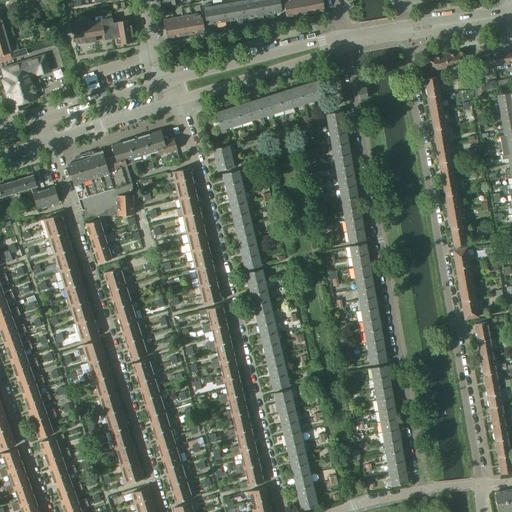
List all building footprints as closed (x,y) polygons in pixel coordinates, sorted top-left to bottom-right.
[(240,0),(235,0),(231,1),(234,20),(244,18),(240,0)] [(250,0),(240,0),(244,18),(253,17),(250,0)] [(260,0),(250,0),(253,17),(263,15),(260,0)] [(269,0),(260,0),(263,15),(272,13),(269,0)] [(279,0),(269,0),(272,13),(282,12),(282,11),(279,0)] [(292,0),(282,0),(286,17),(285,17),(286,18),(295,16),(292,0)] [(302,0),(292,0),(295,16),(305,14),(302,0)] [(312,0),(302,0),(305,14),(314,13),(312,0)] [(322,0),(312,0),(314,13),(324,11),(324,10),(322,0)] [(231,1),(222,2),(225,21),(234,20),(231,1)] [(222,2),(212,4),(215,23),(225,21),(222,2)] [(212,4),(203,6),(206,24),(206,25),(215,23),(212,4)] [(201,13),(192,15),(195,34),(204,32),(204,31),(201,13)] [(192,15),(182,17),(185,35),(195,34),(192,15)] [(182,17),(172,19),(175,37),(185,35),(182,17)] [(115,38),(113,23),(112,18),(92,21),(95,41),(114,38),(115,38)] [(172,19),(163,20),(166,38),(166,39),(175,37),(172,19)] [(1,20),(0,21),(0,35),(13,32),(12,27),(4,29),(1,20)] [(134,42),(132,30),(130,20),(113,23),(115,38),(114,38),(115,45),(134,42)] [(95,41),(92,21),(72,25),(75,45),(95,41)] [(13,32),(0,35),(0,45),(8,43),(7,38),(14,36),(13,32)] [(8,43),(0,45),(0,55),(9,53),(18,50),(17,46),(9,48),(8,43)] [(458,53),(445,55),(447,67),(465,64),(463,56),(464,55),(460,51),(458,53)] [(509,51),(492,54),(494,66),(511,63),(509,51)] [(9,53),(0,55),(0,62),(12,59),(9,53)] [(476,69),(494,66),(492,54),(474,57),(476,69)] [(2,80),(12,112),(22,109),(21,103),(37,98),(35,92),(36,90),(35,86),(33,85),(30,77),(49,71),(48,66),(49,65),(46,56),(45,56),(44,55),(1,69),(4,79),(2,80)] [(429,70),(447,67),(445,55),(431,58),(430,57),(426,62),(428,63),(429,70)] [(425,79),(428,96),(439,93),(436,77),(433,78),(433,74),(427,75),(427,79),(425,79)] [(319,81),(308,84),(313,100),(319,98),(320,102),(325,101),(324,97),(322,89),(321,89),(319,81)] [(308,84),(297,88),(302,104),(313,100),(308,84)] [(297,88),(286,91),(291,107),(302,104),(297,88)] [(358,89),(360,99),(367,98),(366,88),(358,89)] [(286,91),(276,94),(281,110),(291,107),(286,91)] [(498,99),(499,106),(511,103),(510,93),(498,95),(498,92),(492,93),(492,96),(491,96),(492,100),(498,99)] [(439,93),(428,96),(431,112),(442,110),(439,93)] [(276,94),(266,97),(271,113),(281,110),(276,94)] [(266,97),(255,100),(260,116),(271,113),(266,97)] [(255,100),(246,104),(250,120),(260,116),(255,100)] [(511,103),(499,106),(500,111),(494,112),(495,116),(511,113),(511,103)] [(246,104),(235,107),(240,123),(250,120),(246,104)] [(235,107),(225,110),(230,126),(240,123),(235,107)] [(225,127),(230,126),(225,110),(215,113),(218,121),(217,121),(219,129),(220,129),(221,133),(226,131),(225,127)] [(327,115),(328,125),(343,122),(341,111),(329,114),(328,110),(323,111),(324,115),(327,115)] [(442,110),(431,112),(434,129),(445,127),(442,110)] [(511,113),(495,116),(496,120),(501,119),(502,125),(511,123),(511,113)] [(343,122),(328,125),(330,136),(345,133),(343,122)] [(511,123),(502,125),(503,130),(497,131),(498,136),(499,136),(511,133),(511,123)] [(445,127),(434,129),(436,145),(448,143),(445,127)] [(145,135),(143,136),(150,158),(177,150),(173,138),(168,140),(168,137),(167,136),(166,136),(164,136),(162,137),(161,131),(160,131),(155,132),(154,132),(152,132),(151,133),(149,134),(147,134),(146,134),(145,135)] [(345,133),(330,136),(332,146),(347,143),(345,133)] [(511,133),(499,136),(500,142),(498,142),(498,146),(511,143),(511,133)] [(131,140),(127,141),(134,163),(150,158),(143,136),(141,137),(139,136),(138,137),(137,138),(135,139),(133,138),(132,139),(131,140)] [(115,157),(105,160),(108,171),(126,165),(134,163),(127,141),(125,141),(124,141),(123,142),(120,143),(119,143),(118,143),(117,144),(111,146),(115,157)] [(347,143),(332,146),(334,157),(349,154),(347,143)] [(448,143),(436,145),(439,162),(451,160),(448,143)] [(511,143),(498,146),(499,149),(501,149),(502,155),(511,153),(511,143)] [(213,149),(216,160),(230,156),(228,146),(213,149)] [(73,163),(67,164),(82,211),(84,210),(86,216),(133,215),(132,185),(126,165),(108,171),(105,160),(102,151),(94,153),(94,152),(92,151),(84,154),(84,155),(84,156),(73,160),(73,163)] [(511,153),(502,155),(503,159),(508,158),(509,164),(511,162),(511,153)] [(349,154),(334,157),(336,167),(351,165),(349,154)] [(230,156),(216,160),(218,171),(233,167),(230,156)] [(451,160),(439,162),(442,179),(454,177),(451,160)] [(351,165),(336,167),(338,177),(353,174),(351,165)] [(172,172),(174,182),(192,177),(190,168),(172,172)] [(223,174),(226,185),(240,181),(238,170),(223,174)] [(353,174),(338,177),(339,188),(354,185),(353,174)] [(36,186),(33,175),(15,181),(18,191),(30,188),(35,186),(36,186)] [(192,177),(174,182),(176,190),(194,186),(192,177)] [(454,177),(442,179),(445,196),(457,194),(454,177)] [(15,181),(0,185),(0,193),(1,197),(18,191),(15,181)] [(240,181),(226,185),(228,195),(243,192),(240,181)] [(354,185),(339,188),(342,199),(356,197),(354,185)] [(48,205),(43,190),(37,192),(35,186),(30,188),(37,209),(48,205)] [(194,186),(176,190),(178,199),(196,195),(194,186)] [(59,202),(54,187),(43,190),(48,205),(59,202)] [(243,192),(228,195),(230,206),(245,202),(243,192)] [(457,194),(445,196),(448,212),(460,210),(457,194)] [(196,195),(178,199),(181,208),(198,204),(196,195)] [(356,197),(342,199),(343,209),(358,207),(356,197)] [(245,202),(230,206),(233,216),(248,213),(245,202)] [(198,204),(181,208),(183,217),(200,213),(198,204)] [(358,207),(343,209),(345,220),(360,218),(358,207)] [(460,210),(448,212),(451,229),(463,227),(460,210)] [(200,213),(183,217),(185,225),(202,221),(200,213)] [(248,213),(233,216),(235,227),(250,223),(248,213)] [(43,220),(46,229),(63,224),(60,214),(43,220)] [(360,218),(345,220),(347,231),(362,229),(360,218)] [(86,224),(90,237),(103,233),(99,220),(86,224)] [(202,221),(185,225),(187,234),(204,230),(202,221)] [(250,223),(235,227),(238,237),(253,234),(250,223)] [(63,224),(46,229),(49,238),(66,232),(63,224)] [(463,227),(451,229),(454,246),(465,244),(463,227)] [(362,229),(347,231),(349,242),(364,240),(362,229)] [(204,230),(187,234),(189,243),(207,239),(204,230)] [(66,232),(49,238),(51,246),(69,241),(66,232)] [(103,233),(90,237),(94,250),(107,245),(103,233)] [(259,243),(257,233),(253,234),(238,237),(240,248),(255,244),(259,243)] [(207,239),(189,243),(191,251),(208,247),(207,239)] [(69,241),(51,246),(54,255),(71,250),(69,241)] [(255,244),(240,248),(243,258),(258,255),(255,244)] [(350,246),(352,257),(366,254),(365,244),(350,246)] [(107,245),(94,250),(98,263),(111,259),(107,245)] [(208,247),(191,251),(193,260),(211,256),(208,247)] [(456,267),(468,265),(465,249),(453,251),(455,261),(454,263),(455,266),(456,267)] [(71,250),(54,255),(57,263),(74,258),(71,250)] [(366,254),(352,257),(353,268),(368,265),(366,254)] [(258,255),(243,258),(245,269),(260,266),(258,255)] [(211,256),(193,260),(195,269),(213,265),(211,256)] [(74,258),(57,263),(59,272),(77,267),(74,258)] [(213,265),(195,269),(197,278),(215,274),(213,265)] [(368,265),(353,268),(355,279),(370,276),(368,265)] [(468,265),(456,267),(459,285),(471,283),(468,265)] [(77,267),(59,272),(62,281),(79,275),(77,267)] [(104,273),(106,282),(124,277),(121,267),(104,273)] [(246,273),(249,283),(264,280),(261,269),(246,273)] [(330,280),(332,280),(333,283),(338,282),(336,271),(328,272),(330,280)] [(215,274),(197,278),(199,286),(217,282),(215,274)] [(79,275),(62,281),(65,289),(82,284),(79,275)] [(372,286),(370,276),(355,279),(357,289),(372,286)] [(124,277),(106,282),(109,291),(127,285),(124,277)] [(264,280),(249,283),(251,295),(266,291),(264,280)] [(217,282),(199,286),(201,295),(219,291),(217,282)] [(471,283),(459,285),(462,302),(474,300),(471,283)] [(82,284),(65,289),(67,298),(85,292),(82,284)] [(127,285),(109,291),(112,299),(129,294),(127,285)] [(372,286),(357,289),(359,300),(374,297),(372,286)] [(2,288),(0,288),(0,298),(12,294),(11,290),(3,293),(2,288)] [(219,291),(201,295),(203,305),(221,301),(219,291)] [(266,291),(251,295),(254,305),(268,301),(266,291)] [(85,292),(67,298),(70,306),(87,301),(85,292)] [(12,294),(0,298),(0,307),(8,305),(6,300),(13,297),(12,294)] [(129,294),(112,299),(115,308),(132,303),(129,294)] [(374,297),(359,300),(361,310),(376,308),(374,297)] [(474,300),(462,302),(461,303),(462,306),(463,307),(465,318),(477,316),(474,300)] [(87,301),(70,306),(73,315),(90,310),(87,301)] [(268,301),(254,305),(256,315),(271,312),(268,301)] [(132,303),(115,308),(117,316),(135,311),(132,303)] [(8,305),(0,307),(0,317),(18,311),(17,307),(9,310),(8,305)] [(207,313),(209,319),(224,315),(222,305),(199,311),(200,315),(207,313)] [(376,308),(361,310),(363,321),(378,318),(376,308)] [(90,310),(73,315),(75,324),(93,318),(90,310)] [(18,311),(0,317),(0,326),(14,322),(12,317),(20,314),(18,311)] [(135,311),(117,316),(120,325),(137,320),(135,311)] [(271,312),(256,315),(259,326),(273,322),(271,312)] [(224,315),(209,319),(210,323),(202,325),(203,329),(226,324),(224,315)] [(93,318),(75,324),(78,332),(95,327),(93,318)] [(378,318),(363,321),(365,331),(380,329),(378,318)] [(489,339),(487,327),(492,326),(490,319),(486,320),(486,322),(475,324),(478,341),(489,339)] [(137,320),(120,325),(123,333),(140,328),(137,320)] [(14,322),(0,326),(0,331),(1,336),(24,328),(23,324),(15,327),(14,322)] [(273,322),(259,326),(261,336),(276,333),(273,322)] [(226,324),(203,329),(204,333),(212,331),(213,336),(228,332),(226,324)] [(95,327),(78,332),(81,341),(98,336),(95,327)] [(24,328),(1,336),(4,344),(20,339),(18,334),(26,331),(24,328)] [(140,328),(123,333),(125,342),(143,337),(140,328)] [(63,337),(61,334),(62,333),(60,329),(54,331),(57,339),(63,337)] [(380,329),(365,331),(367,342),(381,340),(380,329)] [(228,332),(213,336),(214,341),(206,343),(207,347),(230,341),(228,332)] [(276,333),(261,336),(263,347),(278,343),(276,333)] [(143,337),(125,342),(128,351),(145,345),(143,337)] [(20,339),(4,344),(8,353),(30,345),(29,341),(22,344),(20,339)] [(489,339),(478,341),(481,357),(492,355),(489,339)] [(82,345),(85,354),(102,349),(99,340),(82,345)] [(381,340),(367,342),(368,353),(383,350),(381,340)] [(230,341),(207,347),(208,351),(216,349),(217,353),(233,350),(230,341)] [(278,343),(263,347),(266,357),(281,354),(278,343)] [(30,345),(8,353),(10,361),(26,356),(24,351),(32,348),(30,345)] [(145,345),(128,351),(131,360),(148,355),(145,345)] [(102,349),(85,354),(88,363),(105,358),(102,349)] [(233,350),(217,353),(218,358),(210,360),(211,364),(235,359),(233,350)] [(383,350),(368,353),(370,364),(385,361),(383,350)] [(281,354),(266,357),(268,368),(283,364),(281,354)] [(492,355),(481,357),(484,374),(495,372),(492,355)] [(26,356),(10,361),(14,370),(36,362),(35,358),(28,361),(26,356)] [(105,358),(88,363),(90,372),(108,366),(105,358)] [(132,364),(135,373),(152,367),(149,358),(132,364)] [(235,359),(211,364),(212,368),(220,366),(221,371),(237,367),(235,359)] [(36,362),(14,370),(17,378),(32,373),(30,368),(38,365),(36,362)] [(283,364),(268,368),(271,379),(286,375),(283,364)] [(371,368),(373,379),(388,376),(386,365),(371,368)] [(108,366),(90,372),(93,380),(110,375),(108,366)] [(152,367),(135,373),(138,382),(155,376),(152,367)] [(237,367),(221,371),(222,376),(214,378),(215,382),(239,376),(237,367)] [(495,372),(484,374),(486,390),(498,388),(495,372)] [(32,373),(17,378),(20,386),(42,378),(41,375),(34,378),(32,373)] [(110,375),(93,380),(96,389),(113,383),(110,375)] [(286,375),(271,379),(273,389),(288,386),(286,375)] [(155,376),(138,382),(140,390),(158,385),(155,376)] [(239,376),(215,382),(216,386),(224,384),(225,389),(241,385),(239,376)] [(388,376),(373,379),(375,389),(390,386),(388,376)] [(42,378),(20,386),(23,395),(38,390),(36,385),(44,382),(42,378)] [(113,383),(96,389),(98,398),(116,392),(113,383)] [(158,385),(140,390),(143,399),(160,394),(158,385)] [(241,385),(225,389),(226,393),(218,395),(219,399),(243,393),(241,385)] [(390,386),(375,389),(377,400),(392,398),(390,386)] [(498,388),(486,390),(489,407),(501,405),(498,388)] [(38,390),(23,395),(26,404),(49,396),(47,392),(40,395),(38,390)] [(274,393),(277,404),(292,400),(289,390),(274,393)] [(116,392),(98,398),(101,406),(118,401),(116,392)] [(243,393),(219,399),(220,403),(228,401),(229,406),(245,402),(243,393)] [(160,394),(143,399),(146,408),(163,402),(160,394)] [(49,396),(26,404),(29,412),(44,407),(42,402),(50,399),(49,396)] [(392,398),(377,400),(379,411),(394,408),(392,398)] [(292,400),(277,404),(279,414),(294,411),(292,400)] [(118,401),(101,406),(104,415),(121,409),(118,401)] [(163,402),(146,408),(148,416),(166,411),(163,402)] [(245,402),(229,406),(230,411),(222,413),(223,416),(247,411),(245,402)] [(501,405),(489,407),(492,424),(504,421),(501,405)] [(32,421),(55,413),(53,409),(46,412),(44,407),(29,412),(32,421)] [(394,408),(379,411),(380,421),(395,419),(394,408)] [(121,409),(104,415),(107,423),(124,418),(121,409)] [(166,411),(148,416),(151,425),(169,420),(166,411)] [(247,411),(223,416),(224,421),(232,419),(233,423),(249,419),(247,411)] [(294,411),(279,414),(282,425),(297,421),(294,411)] [(50,424),(48,419),(56,416),(55,413),(32,421),(35,429),(50,424)] [(5,418),(0,420),(0,430),(9,427),(5,418)] [(124,418),(107,423),(109,432),(126,426),(124,418)] [(249,419),(233,423),(234,429),(227,430),(227,434),(251,428),(249,419)] [(395,419),(380,421),(382,432),(397,429),(395,419)] [(169,420),(151,425),(154,433),(171,428),(169,420)] [(297,421),(282,425),(284,435),(299,432),(297,421)] [(504,421),(492,424),(495,440),(507,438),(504,421)] [(50,424),(35,429),(38,438),(61,430),(60,426),(52,429),(50,424)] [(126,426),(109,432),(112,441),(129,435),(126,426)] [(9,427),(0,430),(0,439),(12,435),(9,427)] [(171,428),(154,433),(156,442),(174,437),(171,428)] [(251,428),(227,434),(228,438),(236,437),(237,441),(253,437),(251,428)] [(397,429),(382,432),(384,443),(399,440),(397,429)] [(299,432),(284,435),(287,445),(301,442),(299,432)] [(39,442),(43,451),(58,446),(56,440),(64,438),(62,434),(39,442)] [(12,435),(0,439),(0,450),(15,445),(12,435)] [(129,435),(112,441),(115,450),(132,444),(129,435)] [(174,437),(156,442),(159,450),(176,445),(174,437)] [(253,437),(237,441),(238,446),(231,448),(232,452),(255,446),(253,437)] [(507,438),(495,440),(498,457),(510,455),(507,438)] [(399,440),(384,443),(386,453),(401,451),(399,440)] [(301,442),(287,445),(289,456),(304,452),(301,442)] [(132,444),(115,450),(117,458),(135,453),(132,444)] [(176,445),(159,450),(162,459),(179,454),(176,445)] [(58,446),(43,451),(46,460),(69,452),(67,448),(60,451),(58,446)] [(255,446),(232,452),(232,456),(240,454),(241,459),(257,455),(255,446)] [(0,458),(3,458),(4,463),(20,457),(16,448),(0,454),(0,458)] [(401,451),(386,453),(388,464),(403,461),(401,451)] [(69,452),(46,460),(49,468),(64,463),(62,458),(70,455),(69,452)] [(307,464),(304,452),(289,456),(292,467),(307,464)] [(135,453),(117,458),(120,466),(137,461),(135,453)] [(179,454),(162,459),(164,468),(182,462),(179,454)] [(257,455),(241,459),(243,464),(235,465),(236,469),(259,464),(257,455)] [(511,468),(510,455),(498,457),(501,474),(511,472),(511,468)] [(20,457),(4,463),(6,468),(0,470),(0,474),(23,466),(20,457)] [(137,461),(120,466),(123,475),(140,470),(137,461)] [(403,461),(388,464),(390,475),(405,472),(403,461)] [(182,462),(164,468),(167,477),(185,471),(182,462)] [(64,463),(49,468),(52,476),(75,468),(73,465),(66,468),(64,463)] [(259,464),(236,469),(237,473),(244,472),(246,476),(261,473),(259,464)] [(309,473),(307,464),(292,467),(294,477),(309,473)] [(23,466),(0,474),(1,478),(9,475),(10,480),(26,475),(23,466)] [(75,468),(52,476),(55,485),(70,479),(68,475),(76,472),(75,468)] [(140,470),(123,475),(125,484),(143,479),(140,470)] [(185,471),(167,477),(170,485),(187,479),(185,471)] [(405,472),(390,475),(392,486),(407,483),(405,472)] [(261,473),(246,476),(247,481),(239,483),(240,488),(263,482),(261,473)] [(309,473),(294,477),(297,489),(311,485),(309,473)] [(26,475),(10,480),(12,485),(5,488),(6,491),(29,483),(26,475)] [(70,479),(55,485),(58,493),(81,485),(79,482),(72,485),(70,479)] [(187,479),(170,485),(173,494),(190,488),(187,479)] [(29,483),(6,491),(7,495),(15,492),(17,497),(32,492),(29,483)] [(81,485),(58,493),(61,502),(76,497),(74,492),(82,489),(81,485)] [(311,485),(297,489),(299,499),(314,495),(311,485)] [(131,493),(134,502),(151,497),(148,487),(131,493)] [(249,491),(251,501),(268,497),(266,487),(249,491)] [(190,488),(173,494),(175,503),(193,497),(190,488)] [(32,492),(17,497),(18,502),(11,504),(12,508),(35,500),(32,492)] [(497,511),(507,510),(504,492),(494,494),(497,511)] [(314,495),(299,499),(302,509),(316,506),(314,495)] [(76,497),(61,502),(64,510),(87,502),(86,499),(78,502),(76,497)] [(151,497),(134,502),(136,511),(154,505),(151,497)] [(268,497),(251,501),(254,511),(271,507),(268,497)] [(35,500),(12,508),(13,511),(21,509),(21,511),(27,511),(38,508),(35,500)] [(87,502),(64,510),(64,511),(81,511),(80,508),(88,506),(87,502)] [(174,507),(175,511),(193,511),(191,502),(174,507)]
